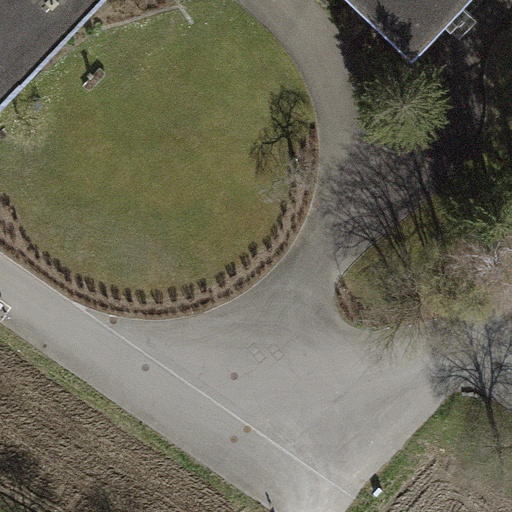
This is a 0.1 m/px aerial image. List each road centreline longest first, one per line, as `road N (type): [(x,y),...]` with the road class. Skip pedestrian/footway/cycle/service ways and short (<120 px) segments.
road 1 (residential): [(0,295),(316,511)]
road 2 (residential): [(324,511),(500,323)]
